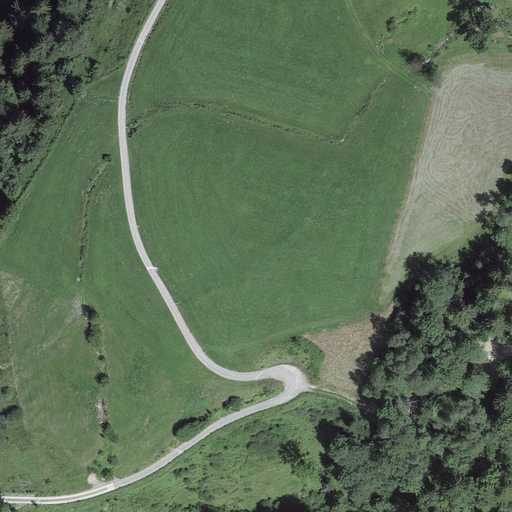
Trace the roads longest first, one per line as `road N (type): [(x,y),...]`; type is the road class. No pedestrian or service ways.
road 1 (track): [(163,0),(122,102),(131,222),(199,353),(227,373),(287,372),(296,387),(106,489),(52,501),(0,499)]
road 2 (track): [(296,387),(379,405),(444,390),(474,365),(511,351)]
